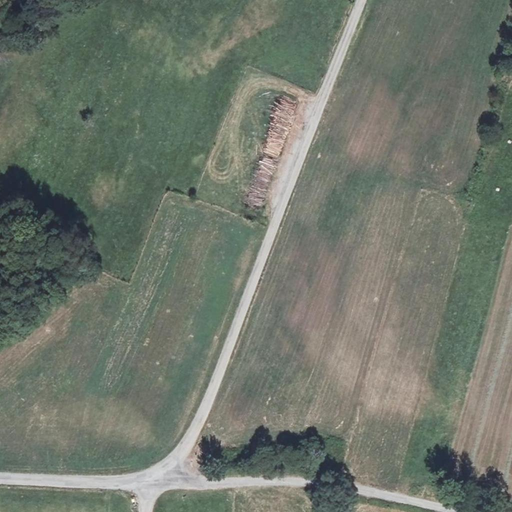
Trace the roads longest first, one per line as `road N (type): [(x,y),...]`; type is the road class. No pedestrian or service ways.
road 1 (unclassified): [(161,483),(201,417),(360,0)]
road 2 (unclassified): [(505,511),(296,480),(161,483)]
road 3 (unclassified): [(0,479),(143,484)]
